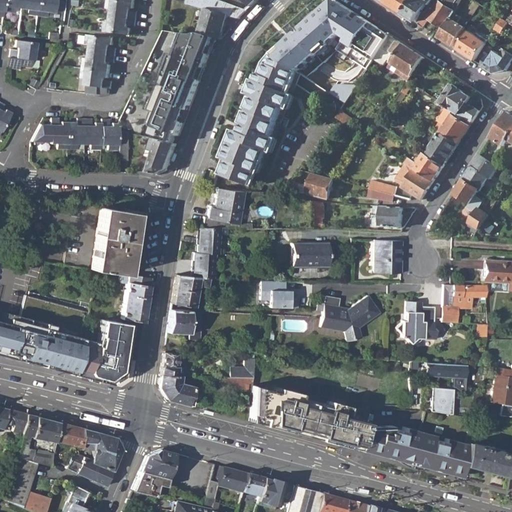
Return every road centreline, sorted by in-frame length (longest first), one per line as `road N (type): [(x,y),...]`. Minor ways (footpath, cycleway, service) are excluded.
road 1 (primary): [(139,416),(492,511)]
road 2 (tertiary): [(176,197),(219,64),(276,0)]
road 3 (tertiary): [(139,416),(176,197)]
road 4 (residential): [(33,106),(37,98),(115,97),(150,30),(155,0)]
road 5 (residential): [(421,262),(423,223),(505,95)]
road 6 (residential): [(176,197),(130,182),(1,173)]
road 7 (residential): [(360,0),(505,95)]
road 8 (primary): [(0,379),(139,416)]
